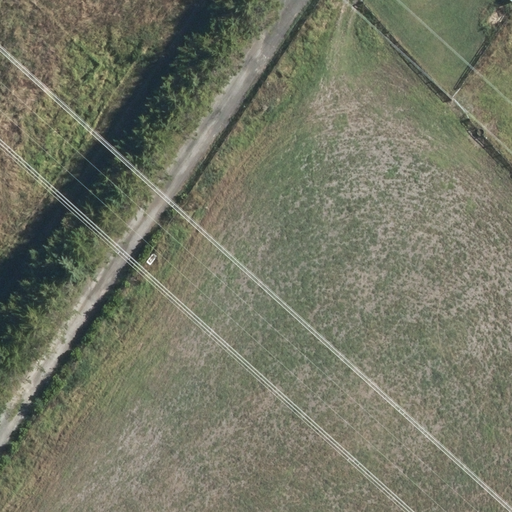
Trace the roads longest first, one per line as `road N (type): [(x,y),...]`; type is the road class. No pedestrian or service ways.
road 1 (track): [(0,444),(297,0)]
road 2 (unknown): [(0,217),(143,0)]
